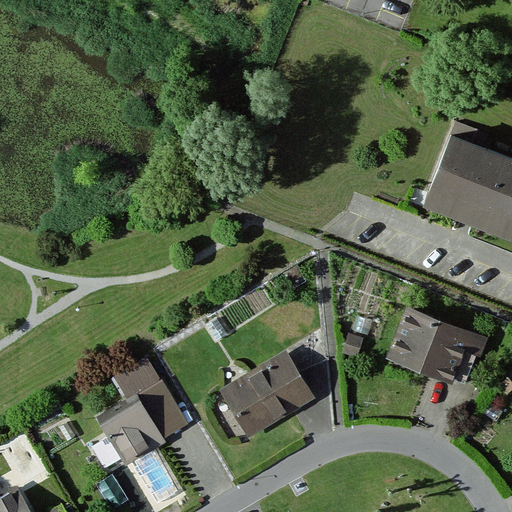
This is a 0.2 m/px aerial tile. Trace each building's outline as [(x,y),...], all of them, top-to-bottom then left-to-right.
[(511,160),(450,136),(425,199),(511,233),(511,160)] [(484,339),(408,310),(390,357),(466,386),(484,339)] [(356,353),(362,337),(350,333),(344,349),(356,353)] [(287,353),(223,391),(249,435),(313,397),(287,353)] [(146,358),(113,378),(131,407),(103,424),(125,461),(187,423),(146,358)] [(31,511),(18,490),(0,500),(0,511),(63,511),(60,506),(49,511),(31,511)]
